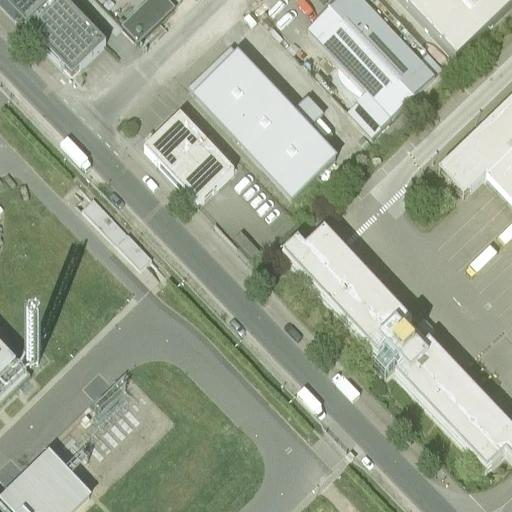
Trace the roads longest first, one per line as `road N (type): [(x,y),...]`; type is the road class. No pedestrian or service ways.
road 1 (unclassified): [(79,133),(441,511)]
road 2 (unclassified): [(79,133),(216,0)]
